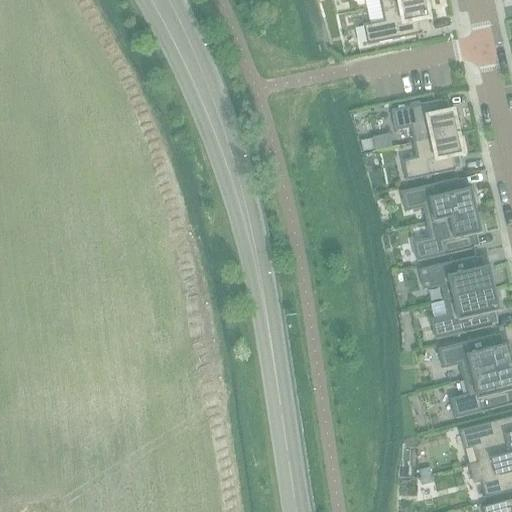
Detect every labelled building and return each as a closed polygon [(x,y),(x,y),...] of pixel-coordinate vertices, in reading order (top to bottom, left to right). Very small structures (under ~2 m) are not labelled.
[(407,0),(375,7),(378,22),(363,25),(367,45),(422,34),(420,22),(432,19),(428,0),(407,0)] [(441,100),(391,110),(396,131),(410,128),(414,142),(460,133),(455,110),(443,112),(441,100)] [(453,158),(465,155),(460,133),(414,142),(417,157),(402,160),(406,181),(456,170),(453,158)] [(426,223),(478,211),(477,208),(472,188),(461,191),(458,178),(401,192),(406,212),(423,208),(426,223)] [(478,213),(478,211),(426,223),(430,237),(412,242),(417,262),(474,248),(471,236),(478,234),(482,233),(478,214),(478,213)] [(440,286),(444,301),(496,288),(490,266),(479,268),(476,256),(419,270),(424,290),(440,286)] [(501,311),(496,288),(444,301),(447,315),(431,319),(435,340),(492,326),(489,314),(501,311)] [(460,365),(463,380),(511,366),(511,355),(509,344),(498,347),(494,334),(438,349),(443,369),(460,365)] [(511,366),(463,380),(467,394),(451,398),(456,419),(511,404),(511,402),(509,391),(511,390),(511,366)] [(511,416),(461,430),(466,447),(474,445),(478,462),(470,464),(471,465),(511,454),(511,416)] [(511,454),(471,465),(475,482),(482,480),(487,498),(511,490),(511,454)] [(511,511),(511,499),(482,507),(483,511),(511,511)]
